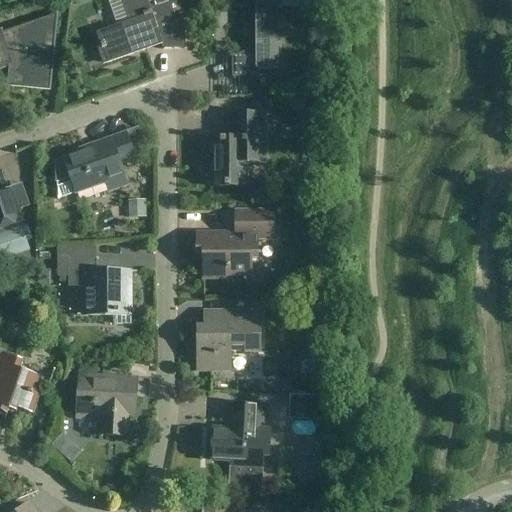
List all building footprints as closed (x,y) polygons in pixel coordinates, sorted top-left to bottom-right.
[(185,51),(184,16),(175,16),(169,0),(120,0),(125,12),(128,11),(131,22),(96,34),(107,65),(147,51),(144,44),(159,39),(163,51),(185,51)] [(244,0),(244,9),(249,9),(249,51),(249,52),(232,58),(232,78),(267,78),(267,71),(277,71),(276,0),(244,0)] [(48,91),(56,17),(1,35),(0,34),(0,33),(0,69),(9,66),(7,86),(48,91)] [(267,79),(251,79),(251,97),(267,96),(267,79)] [(303,123),(318,123),(319,123),(319,101),(303,101),(303,123)] [(265,164),(265,116),(229,116),(229,140),(206,141),(206,165),(211,164),(211,189),(247,188),(247,164),(265,164)] [(55,184),(69,179),(78,204),(79,204),(76,195),(105,185),(108,193),(127,186),(120,166),(135,161),(126,135),(90,147),(92,151),(63,161),(63,162),(54,165),(55,184)] [(22,224),(11,192),(0,196),(0,262),(27,253),(29,252),(25,242),(31,240),(26,227),(19,229),(18,226),(22,224)] [(273,241),(272,212),(235,212),(235,234),(196,235),(197,256),(203,256),(203,280),(227,280),(227,277),(251,277),(251,261),(257,261),(257,241),(273,241)] [(96,259),(87,259),(86,247),(57,247),(57,277),(68,277),(68,288),(83,288),(83,316),(77,316),(77,317),(105,317),(105,313),(113,313),(113,315),(118,315),(118,313),(130,313),(130,326),(131,326),(131,274),(137,274),(137,273),(105,273),(105,276),(96,276),(96,259)] [(0,268),(33,270),(27,253),(0,262),(0,268)] [(259,354),(259,313),(204,313),(204,338),(197,338),(197,373),(236,372),(236,371),(230,371),(230,344),(245,344),(245,354),(259,354)] [(40,395),(37,377),(20,371),(23,363),(0,355),(0,356),(0,417),(5,420),(8,411),(16,414),(17,410),(33,416),(40,395)] [(134,417),(136,385),(108,384),(108,379),(95,378),(95,374),(79,373),(77,419),(85,420),(85,413),(98,414),(97,435),(93,435),(93,436),(127,438),(128,416),(134,417)] [(288,419),(320,421),(321,397),(289,395),(288,419)] [(261,487),(262,469),(263,452),(269,452),(270,430),(268,430),(268,432),(258,432),(258,424),(263,424),(264,424),(265,408),(230,406),(229,422),(234,423),(234,431),(212,429),(211,462),(231,463),(229,485),(261,487)] [(287,501),(286,511),(320,511),(321,504),(287,501)]
